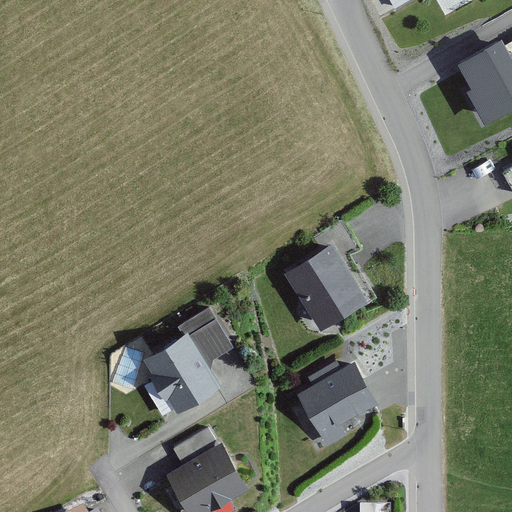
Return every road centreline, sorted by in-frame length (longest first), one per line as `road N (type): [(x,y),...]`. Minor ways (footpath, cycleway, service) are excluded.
road 1 (residential): [(428,449),(422,183),(343,0)]
road 2 (residential): [(428,449),(306,511)]
